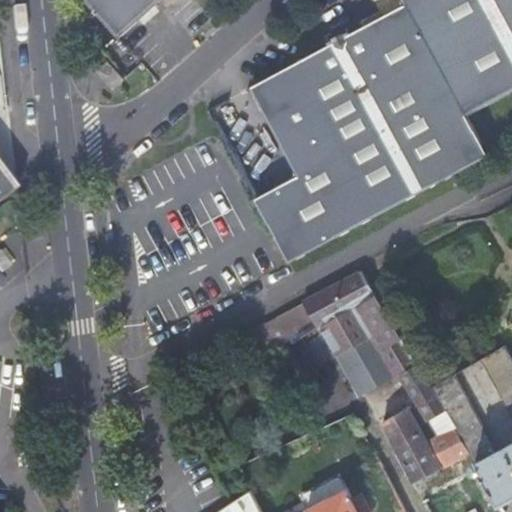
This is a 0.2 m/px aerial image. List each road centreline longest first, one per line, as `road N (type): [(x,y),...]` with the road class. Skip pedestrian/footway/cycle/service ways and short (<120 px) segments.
road 1 (unclassified): [(58,145),(100,511)]
road 2 (unclassified): [(275,0),(129,125),(58,145)]
road 3 (unclassified): [(41,0),(58,145)]
